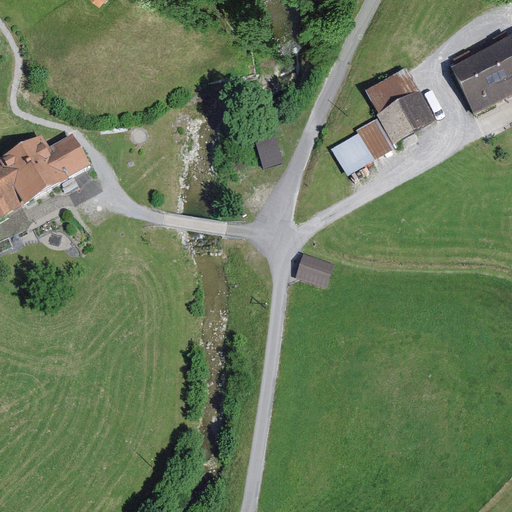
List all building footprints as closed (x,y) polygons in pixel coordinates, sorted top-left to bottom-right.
[(452,75),(474,121),(511,103),(511,45),(510,46),(507,38),(454,64),(458,72),(452,75)] [(366,97),(380,120),(421,96),(406,72),(366,97)] [(438,126),(421,96),(380,120),(377,121),(395,151),(438,126)] [(359,137),(331,154),(348,182),(376,166),(359,137)] [(0,221),(23,208),(25,213),(69,187),(68,184),(91,171),(72,139),(49,152),(42,140),(0,164),(0,221)] [(304,259),(296,283),(327,293),(335,269),(304,259)]
